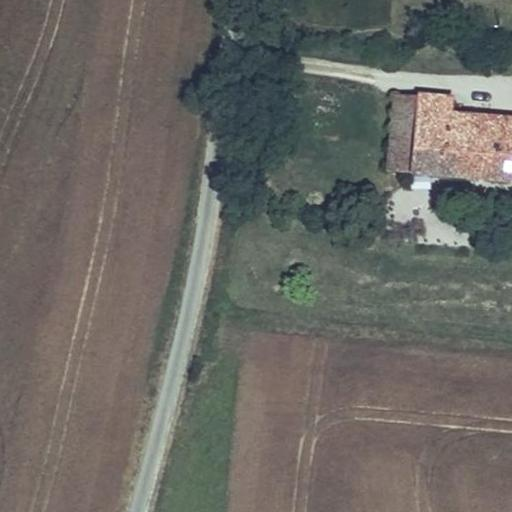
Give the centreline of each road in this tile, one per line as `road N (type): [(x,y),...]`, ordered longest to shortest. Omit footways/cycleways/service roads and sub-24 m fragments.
road 1 (tertiary): [(135,511),(211,200),(241,0)]
road 2 (unknown): [(235,44),(511,77)]
